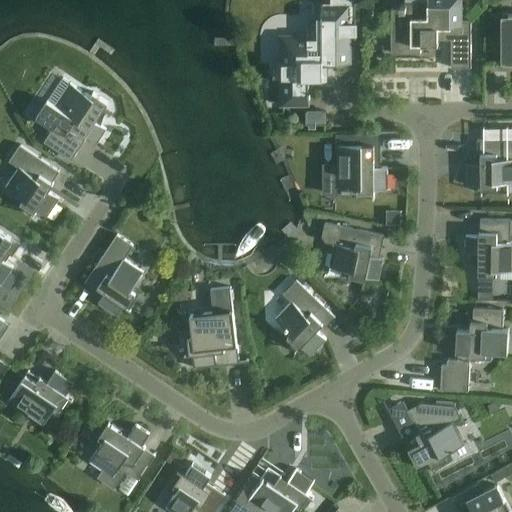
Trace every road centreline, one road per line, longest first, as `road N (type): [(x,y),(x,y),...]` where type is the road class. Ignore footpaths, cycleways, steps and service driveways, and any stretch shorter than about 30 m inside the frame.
road 1 (residential): [(326,395),(266,427),(232,432),(58,325),(46,308),(49,287),(104,200)]
road 2 (residential): [(427,112),(419,311),(404,342),(326,395)]
road 3 (residential): [(394,511),(326,395)]
